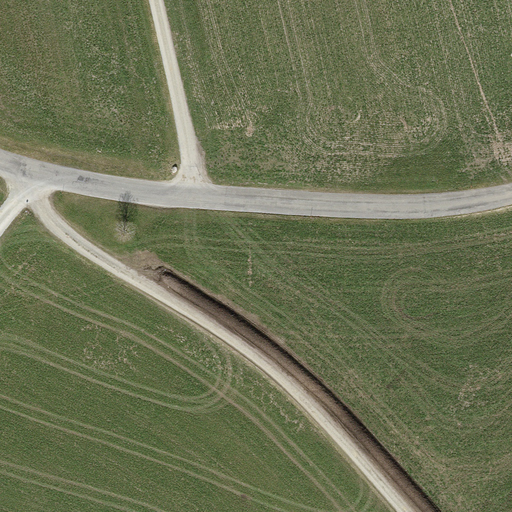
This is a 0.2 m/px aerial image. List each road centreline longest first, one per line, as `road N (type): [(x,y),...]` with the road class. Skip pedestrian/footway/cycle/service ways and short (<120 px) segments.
road 1 (tertiary): [(0,163),(40,179),(203,199),(395,208),(511,194)]
road 2 (track): [(30,191),(65,236),(265,360),(409,511)]
road 3 (track): [(203,199),(158,0)]
